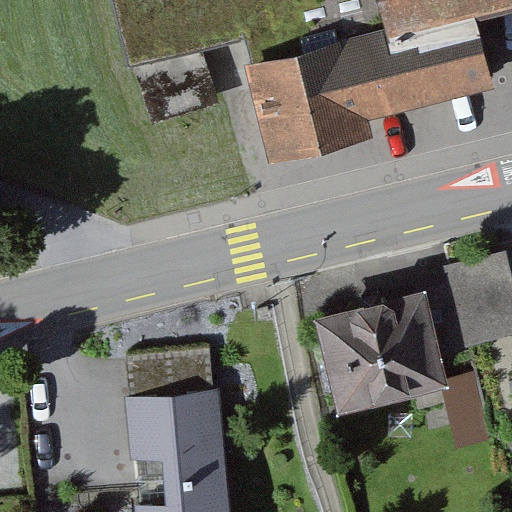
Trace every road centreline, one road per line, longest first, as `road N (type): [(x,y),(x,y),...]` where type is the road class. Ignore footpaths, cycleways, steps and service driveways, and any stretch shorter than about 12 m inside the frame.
road 1 (secondary): [(511,194),(119,289)]
road 2 (residential): [(0,199),(85,242),(119,289)]
road 3 (secondary): [(119,289),(0,317)]
